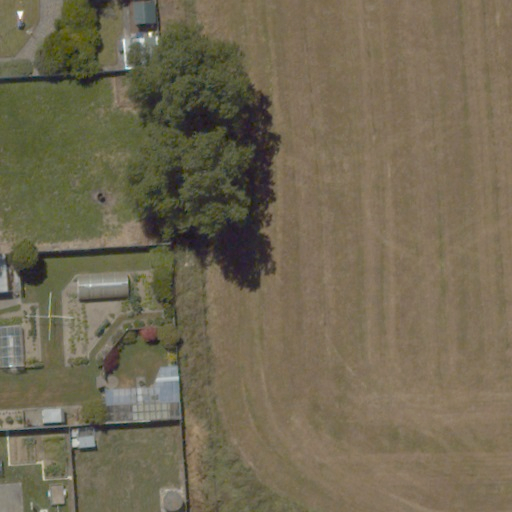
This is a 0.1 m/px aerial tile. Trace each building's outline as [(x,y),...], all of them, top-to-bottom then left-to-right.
[(160,39),(121,40),(122,73),(161,72),(160,39)] [(133,220),(95,221),(96,255),(134,254),(133,220)] [(0,297),(12,297),(11,261),(0,261),(0,297)] [(127,276),(77,277),(78,303),(127,302),(127,276)] [(22,327),(0,328),(0,368),(0,371),(25,369),(22,327)]
